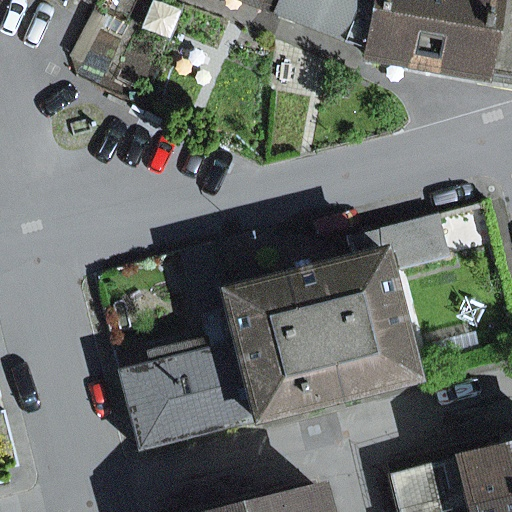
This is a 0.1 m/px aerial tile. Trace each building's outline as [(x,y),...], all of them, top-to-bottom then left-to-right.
[(281,0),(251,0),(277,10),(281,0)] [(281,0),(277,10),(366,46),(369,47),(376,0),(281,0)] [(483,71),(494,0),(376,0),(369,47),(366,46),(364,55),(482,76),(483,71)] [(511,0),(494,0),(483,71),(511,75),(511,0)] [(234,344),(253,421),(415,380),(383,253),(394,251),(399,268),(447,256),(437,216),(346,237),(351,258),(220,293),(224,306),(234,344)] [(184,256),(200,313),(224,306),(220,293),(208,250),(184,256)] [(148,355),(150,365),(119,373),(139,450),(253,421),(234,344),(207,351),(205,341),(148,355)] [(511,445),(390,476),(398,511),(469,511),(468,506),(511,495),(511,445)] [(324,511),(319,489),(228,511),(324,511)] [(511,511),(511,495),(468,506),(469,511),(511,511)]
